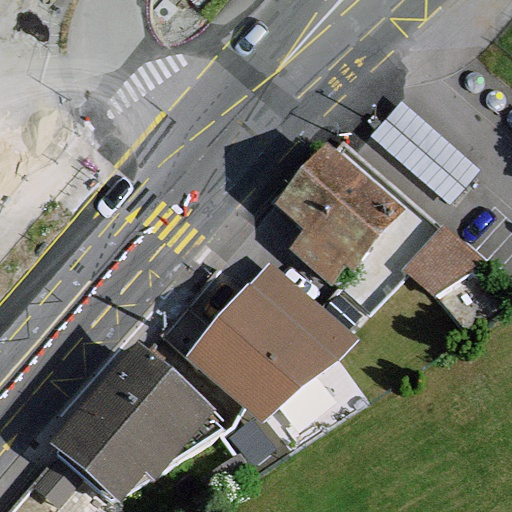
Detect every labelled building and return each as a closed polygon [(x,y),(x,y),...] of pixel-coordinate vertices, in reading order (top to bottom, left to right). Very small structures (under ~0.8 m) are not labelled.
[(285,216),(310,239),(295,258),(329,286),(345,268),(351,274),(397,223),(329,165),(285,216)] [(435,301),(485,269),(447,236),(409,280),(435,301)] [(249,307),(201,365),(265,418),(323,369),(344,345),(310,318),(291,341),(249,307)] [(226,440),(139,366),(60,460),(65,464),(86,481),(120,508),(226,440)] [(236,460),(206,479),(219,499),(249,480),(236,460)] [(59,511),(86,481),(65,464),(38,496),(57,511),(59,511)]
